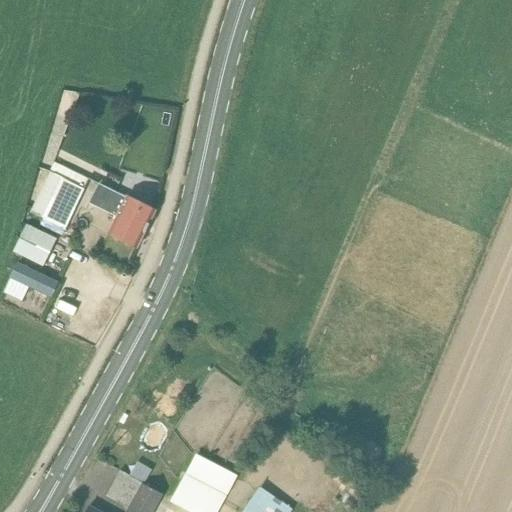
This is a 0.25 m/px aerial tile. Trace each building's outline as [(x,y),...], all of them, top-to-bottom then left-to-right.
[(30,213),(65,230),(88,179),(66,169),(78,142),(64,136),(30,213)] [(155,211),(104,188),(99,200),(116,207),(112,217),(116,219),(109,235),(137,248),(150,222),(153,221),(155,217),(154,214),(155,211)] [(44,264),(54,234),(20,223),(10,253),(44,264)] [(58,282),(19,263),(11,279),(29,288),(50,298),(58,282)] [(130,473),(144,481),(150,469),(136,461),(130,473)] [(142,484),(120,472),(107,496),(129,509),(142,484)] [(188,472),(171,503),(188,511),(190,511),(199,496),(221,508),(228,494),(188,472)] [(127,511),(152,511),(162,495),(142,484),(129,509),(127,511)] [(228,511),(221,508),(199,496),(190,511),(228,511)]
